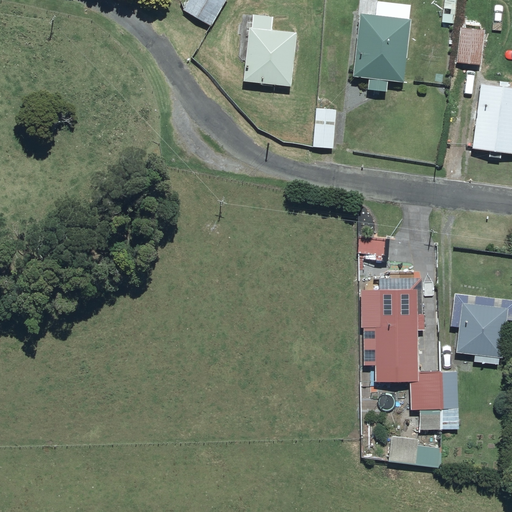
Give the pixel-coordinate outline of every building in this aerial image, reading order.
[(223,0),(188,0),(182,11),(209,26),(223,0)] [(455,0),(442,0),(441,15),(453,16),(455,0)] [(409,6),(375,3),(373,19),(357,17),(351,77),(367,79),(366,90),(384,92),(385,81),(401,83),(409,6)] [(273,17),(250,14),(242,81),(288,87),(294,34),(271,32),(273,17)] [(231,36),(209,29),(202,50),(224,57),(231,36)] [(482,30),(457,29),(455,63),(479,64),(482,30)] [(511,81),(498,80),(497,88),(479,85),(470,149),(511,154),(511,81)] [(286,99),(258,95),(256,111),(284,115),(286,99)] [(336,108),(315,107),(312,147),(333,149),(336,108)] [(379,241),(356,242),(356,262),(380,261),(379,241)] [(415,291),(358,291),(359,366),(374,366),(374,381),(415,381),(415,291)] [(506,305),(452,297),(449,325),(457,326),(454,353),(473,355),(472,362),(498,365),(506,305)] [(455,372),(421,373),(422,408),(456,407),(455,372)] [(463,411),(419,410),(418,429),(463,430),(463,411)] [(419,439),(391,435),(388,461),(439,467),(441,448),(418,445),(419,439)]
